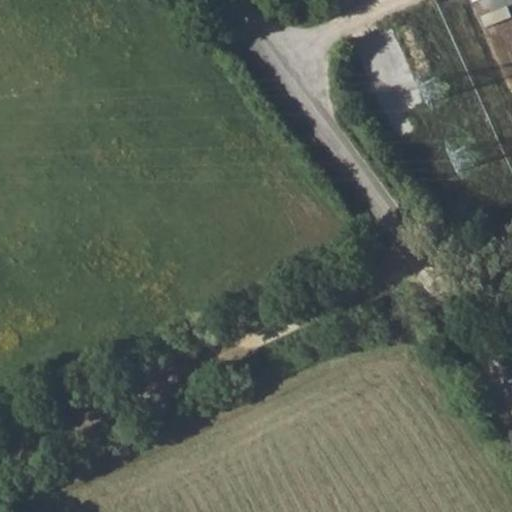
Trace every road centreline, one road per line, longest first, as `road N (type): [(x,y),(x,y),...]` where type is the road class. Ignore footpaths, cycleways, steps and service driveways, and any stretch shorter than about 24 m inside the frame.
road 1 (tertiary): [(226,0),(511,390)]
road 2 (track): [(423,264),(0,460)]
